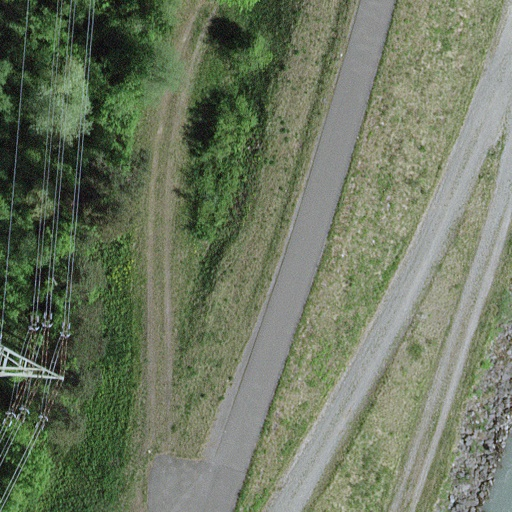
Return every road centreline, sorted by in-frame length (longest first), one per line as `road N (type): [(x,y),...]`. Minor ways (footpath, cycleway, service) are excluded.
road 1 (track): [(377,0),(337,150),(213,511)]
road 2 (track): [(511,86),(289,511)]
road 3 (track): [(511,159),(467,342),(412,511)]
